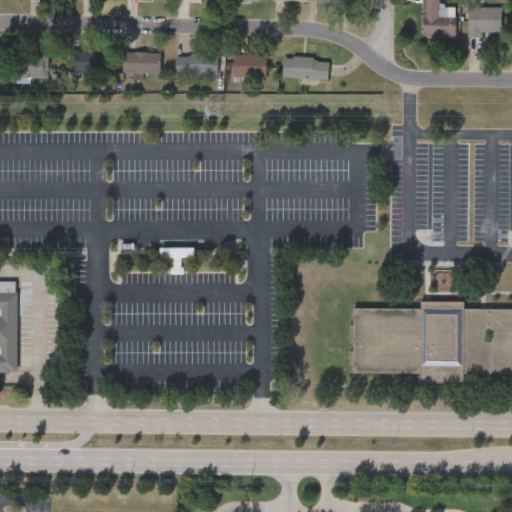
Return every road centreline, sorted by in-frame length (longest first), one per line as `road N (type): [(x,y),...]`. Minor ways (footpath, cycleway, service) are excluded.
road 1 (residential): [(511,78),(416,80),(322,28),(0,21)]
road 2 (primary): [(0,459),(511,466)]
road 3 (primary): [(511,422),(0,420)]
